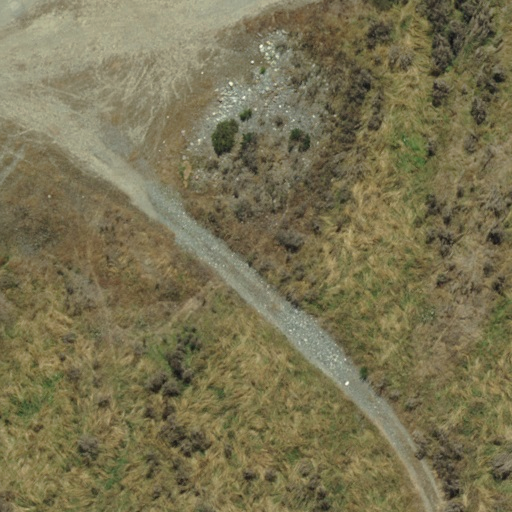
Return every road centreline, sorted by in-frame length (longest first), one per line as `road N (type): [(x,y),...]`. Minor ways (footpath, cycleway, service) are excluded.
road 1 (track): [(0,64),(368,427),(417,511)]
road 2 (track): [(16,80),(295,0)]
